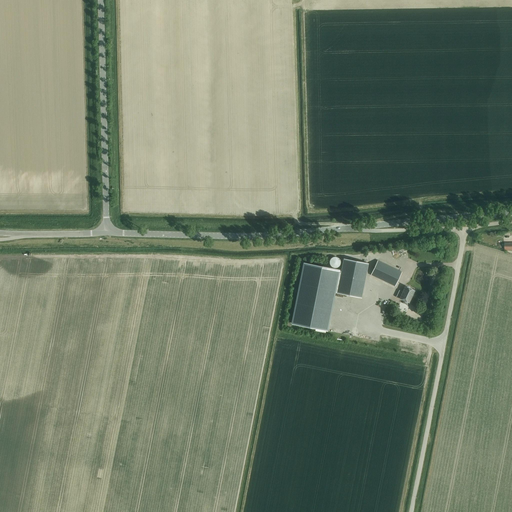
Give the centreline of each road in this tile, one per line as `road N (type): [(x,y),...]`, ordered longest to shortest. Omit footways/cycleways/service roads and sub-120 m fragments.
road 1 (unclassified): [(410,511),(463,231)]
road 2 (tertiary): [(106,232),(249,236),(347,228)]
road 3 (tertiary): [(106,232),(100,0)]
road 4 (tertiary): [(347,228),(511,213)]
